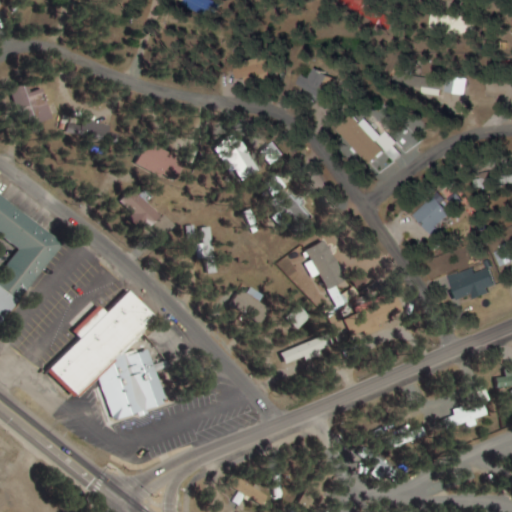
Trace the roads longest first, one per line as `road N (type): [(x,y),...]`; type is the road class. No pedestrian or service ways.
road 1 (residential): [(453,346),(362,200),(321,149),(275,112),(133,84),(50,44),(0,56)]
road 2 (secondary): [(511,324),(122,498)]
road 3 (tertiary): [(280,423),(128,262),(0,162)]
road 4 (primary): [(138,511),(0,402)]
road 5 (residential): [(362,200),(460,137),(511,131)]
